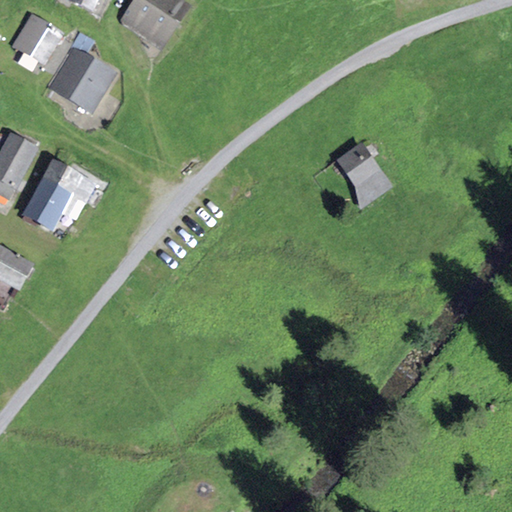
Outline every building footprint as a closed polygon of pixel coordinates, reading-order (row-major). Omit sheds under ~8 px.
[(68,0),(92,11),(97,0),(68,0)] [(175,0),(140,0),(130,15),(165,38),(186,7),(175,0)] [(160,47),(165,38),(130,15),(125,23),(160,47)] [(32,17),(15,48),(45,65),(63,34),(32,17)] [(90,113),(114,75),(84,57),(93,42),(80,33),(70,49),(75,51),(51,90),(90,113)] [(0,178),(0,179),(0,193),(10,199),(36,151),(12,138),(0,160),(0,178)] [(359,187),(361,207),(389,187),(362,148),(342,162),(359,187)] [(40,191),(67,205),(72,196),(85,203),(94,186),(54,165),(40,191)] [(26,216),(53,231),(67,205),(40,191),(26,216)] [(0,278),(19,289),(32,267),(0,248),(0,278)]
